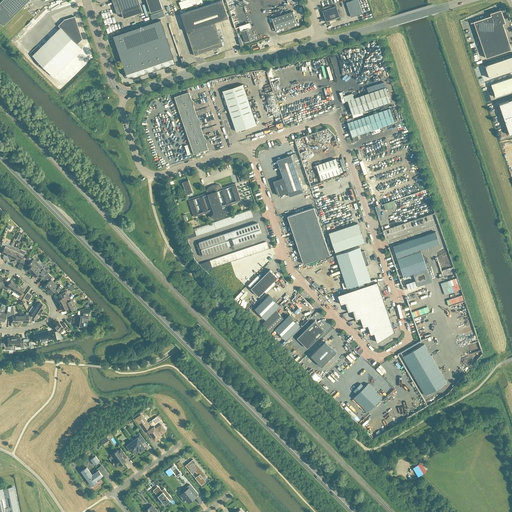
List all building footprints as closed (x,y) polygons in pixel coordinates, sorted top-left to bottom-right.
[(28,0),(1,0),(0,1),(0,22),(3,26),(28,0)] [(141,7),(138,0),(117,0),(120,8),(115,10),(117,14),(122,13),(124,19),(143,12),(141,7)] [(163,8),(159,0),(146,0),(151,12),(163,8)] [(180,10),(203,4),(201,0),(188,0),(179,2),(180,10)] [(223,46),(215,22),(228,17),(222,0),(220,0),(181,14),(195,55),(223,46)] [(226,0),(230,13),(237,11),(236,9),(237,9),(236,7),(233,8),(232,4),(233,4),(232,0),(226,0)] [(363,13),(358,0),(353,0),(346,2),(351,17),(359,14),(363,13)] [(340,17),(336,6),(322,10),(326,22),(340,17)] [(503,14),(501,9),(496,11),(490,13),(491,15),(490,16),(486,17),(485,17),(481,19),(480,19),(476,20),(475,21),(474,22),(474,23),(479,37),(504,28),(503,24),(505,23),(503,14)] [(293,12),(272,19),(276,30),(296,23),(293,12)] [(54,77),(82,48),(77,44),(82,39),(75,16),(64,20),(59,25),(61,27),(59,29),(32,55),(54,77)] [(173,58),(160,20),(123,32),(113,36),(126,74),(139,69),(158,63),(173,58)] [(255,39),(251,27),(241,31),(245,42),(255,39)] [(511,49),(504,28),(479,37),(486,58),(511,49)] [(511,55),(485,65),(489,78),(511,70),(511,55)] [(511,76),(511,77),(491,84),(496,97),(511,91),(511,76)] [(256,125),(243,84),(223,91),(236,131),(256,125)] [(390,102),(386,87),(354,98),(352,93),(344,96),(345,101),(348,100),(352,115),(390,102)] [(192,101),(189,92),(174,97),(178,106),(192,101)] [(511,99),(499,104),(510,135),(511,134),(511,99)] [(195,111),(192,101),(178,106),(181,116),(195,111)] [(379,128),(395,122),(390,108),(366,116),(347,123),(352,137),(354,142),(359,140),(357,135),(371,130),(379,128)] [(199,120),(195,111),(181,116),(184,125),(199,120)] [(202,130),(199,120),(184,125),(187,135),(202,130)] [(205,139),(202,130),(187,135),(190,144),(205,139)] [(308,136),(295,140),(297,147),(312,143),(311,141),(310,141),(308,136)] [(208,149),(205,139),(190,144),(194,154),(208,149)] [(173,158),(181,155),(179,149),(171,152),(173,158)] [(274,181),(278,195),(288,192),(289,197),(303,192),(291,155),(277,160),(283,178),(274,181)] [(335,158),(316,165),(321,180),(340,173),(335,158)] [(193,192),(190,185),(188,179),(188,180),(183,182),(182,181),(182,182),(184,187),(184,189),(186,194),(189,194),(192,192),(193,192)] [(241,199),(235,183),(222,188),(222,187),(221,186),(220,185),(219,185),(219,184),(218,184),(217,184),(216,184),(211,186),(210,186),(209,187),(208,187),(208,188),(207,188),(207,189),(207,190),(207,191),(207,192),(207,193),(201,194),(188,199),(194,217),(213,211),(214,212),(214,213),(211,216),(212,217),(213,218),(214,218),(215,218),(216,218),(217,219),(218,219),(219,219),(220,218),(221,218),(222,218),(223,217),(224,217),(224,216),(225,216),(225,215),(226,215),(226,214),(227,213),(227,212),(227,211),(227,210),(228,209),(227,209),(227,210),(223,210),(223,207),(241,201),(241,199)] [(303,264),(330,255),(314,207),(287,216),(303,264)] [(250,210),(194,229),(196,236),(253,217),(250,210)] [(258,223),(199,243),(201,248),(260,228),(258,223)] [(364,242),(358,223),(329,233),(335,252),(364,242)] [(260,228),(201,248),(201,249),(229,240),(232,239),(260,229),(260,228)] [(260,229),(232,239),(234,244),(254,238),(253,237),(256,236),(256,235),(261,233),(260,229)] [(421,250),(440,243),(436,231),(417,238),(393,246),(397,258),(421,250)] [(229,240),(201,249),(203,255),(231,245),(229,240)] [(3,257),(6,256),(6,255),(11,245),(2,241),(0,248),(3,250),(2,253),(4,254),(3,257)] [(267,241),(210,260),(212,267),(269,248),(267,241)] [(6,256),(7,257),(7,259),(9,256),(11,257),(16,247),(11,245),(6,255),(6,256)] [(16,259),(20,249),(16,247),(11,257),(16,259)] [(369,265),(367,259),(366,256),(364,250),(361,251),(360,247),(336,255),(347,288),(371,280),(366,266),(369,265)] [(25,260),(22,259),(25,251),(20,249),(16,259),(20,261),(19,263),(23,265),(25,260)] [(421,250),(397,258),(404,277),(427,269),(421,250)] [(25,262),(28,264),(30,267),(27,269),(31,273),(40,265),(33,259),(31,261),(28,258),(25,262)] [(43,268),(40,265),(31,273),(35,277),(37,274),(42,279),(48,272),(46,270),(45,271),(43,268)] [(278,277),(270,269),(251,288),(259,296),(278,277)] [(54,283),(51,279),(52,277),(48,273),(42,279),(46,283),(44,285),(48,289),(54,283)] [(13,291),(17,284),(11,280),(9,283),(5,281),(3,289),(7,291),(8,288),(13,291)] [(417,286),(415,281),(406,283),(408,289),(417,286)] [(341,304),(345,303),(348,312),(353,310),(356,319),(360,318),(363,327),(368,325),(371,334),(374,333),(377,342),(395,332),(378,282),(338,295),(341,304)] [(56,293),(62,287),(60,285),(58,286),(54,283),(48,289),(51,293),(54,291),(56,293)] [(20,300),(24,294),(22,292),(24,289),(17,284),(13,291),(20,296),(18,298),(20,300)] [(71,299),(66,291),(58,295),(60,298),(57,300),(60,305),(71,299)] [(269,295),(255,309),(265,319),(280,305),(269,295)] [(46,305),(37,299),(35,301),(38,303),(35,308),(41,312),(46,305)] [(76,310),(74,305),(71,299),(60,305),(62,311),(66,309),(68,313),(76,310)] [(20,323),(20,315),(14,315),(14,312),(13,307),(13,305),(10,305),(10,312),(9,319),(12,319),(12,323),(20,323)] [(31,323),(31,316),(30,316),(30,315),(31,315),(37,319),(41,312),(35,308),(32,312),(29,311),(28,312),(26,312),(26,315),(20,315),(20,323),(31,323)] [(416,308),(411,310),(414,319),(419,317),(416,308)] [(89,320),(91,309),(81,311),(81,315),(76,315),(75,325),(83,326),(84,319),(89,320)] [(270,333),(284,319),(276,310),(261,324),(270,333)] [(9,319),(10,312),(7,311),(6,314),(0,311),(0,320),(4,322),(5,318),(9,319)] [(289,315),(275,329),(286,339),(300,325),(289,315)] [(314,320),(297,338),(308,348),(325,331),(314,320)] [(66,330),(69,328),(63,322),(61,324),(58,321),(53,326),(60,333),(65,329),(66,330)] [(56,338),(54,331),(48,333),(48,330),(35,333),(36,336),(34,336),(35,343),(41,342),(41,340),(49,338),(49,340),(56,338)] [(24,347),(23,340),(20,340),(20,337),(14,338),(14,347),(20,346),(21,348),(24,347)] [(14,347),(14,338),(7,338),(7,342),(4,343),(5,350),(11,350),(10,347),(14,347)] [(311,356),(322,367),(336,352),(325,341),(311,356)] [(403,356),(425,395),(447,383),(424,344),(403,356)] [(412,403),(367,429),(373,438),(426,406),(398,359),(390,364),(412,403)] [(368,383),(365,387),(361,383),(354,390),(357,394),(354,397),(368,411),(382,397),(368,383)] [(160,435),(165,431),(163,428),(164,428),(163,427),(161,425),(156,429),(154,427),(150,429),(146,424),(148,423),(142,415),(136,419),(149,438),(152,436),(155,440),(161,436),(160,435)] [(132,442),(127,445),(133,452),(137,449),(138,450),(137,451),(140,449),(141,450),(145,447),(142,443),(145,441),(139,433),(136,435),(138,438),(132,442)] [(111,454),(112,456),(114,459),(112,461),(116,467),(119,465),(119,466),(126,461),(121,454),(123,452),(120,448),(118,450),(117,450),(111,454)] [(99,461),(96,456),(90,460),(94,465),(99,461)] [(193,459),(188,463),(192,467),(189,470),(192,474),(195,471),(198,475),(195,477),(201,485),(202,485),(201,484),(205,481),(206,481),(202,477),(205,474),(206,475),(193,459)] [(170,468),(177,477),(181,474),(174,464),(170,468)] [(413,468),(418,476),(420,475),(421,475),(423,473),(422,471),(424,469),(425,468),(422,465),(421,465),(419,466),(418,464),(413,468)] [(87,467),(81,471),(91,484),(95,480),(96,481),(103,475),(99,470),(101,469),(99,467),(95,470),(96,472),(92,474),(87,467)] [(185,498),(189,502),(196,496),(193,492),(195,491),(190,484),(182,490),(184,492),(179,496),(183,500),(185,498)] [(0,511),(19,511),(14,486),(0,488),(0,511)] [(157,487),(153,490),(165,505),(170,500),(172,498),(164,488),(161,491),(157,487)]
